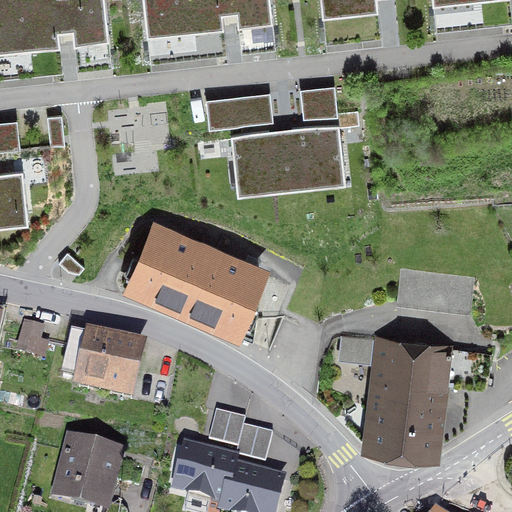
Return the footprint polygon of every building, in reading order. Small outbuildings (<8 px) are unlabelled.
[(102,0),(0,0),(0,60),(108,48),(102,0)] [(271,0),(145,0),(151,48),(275,33),(271,0)] [(391,0),(320,0),(325,30),(395,21),(391,0)] [(429,0),(432,20),(510,11),(508,0),(429,0)] [(329,79),(294,82),(296,109),(331,106),(329,79)] [(267,87),(200,91),(202,117),(269,114),(267,87)] [(329,115),(222,123),(227,185),(334,176),(329,115)] [(0,129),(0,156),(19,155),(17,128),(0,129)] [(0,230),(26,228),(22,182),(0,183),(0,230)] [(248,280),(148,236),(124,290),(224,334),(248,280)] [(476,276),(399,267),(396,299),(472,308),(476,276)] [(43,327),(26,324),(21,350),(38,353),(43,327)] [(147,350),(89,337),(76,393),(133,407),(147,350)] [(376,344),(363,457),(439,466),(452,353),(376,344)] [(197,430),(235,439),(241,415),(243,405),(206,396),(197,430)] [(274,423),(241,415),(235,439),(232,455),(265,463),(274,423)] [(222,497),(232,455),(217,451),(218,447),(185,439),(174,485),(222,497)] [(112,511),(127,458),(69,443),(53,505),(80,511),(112,511)] [(232,455),(222,497),(219,506),(246,511),(266,511),(277,466),(265,463),(232,455)]
